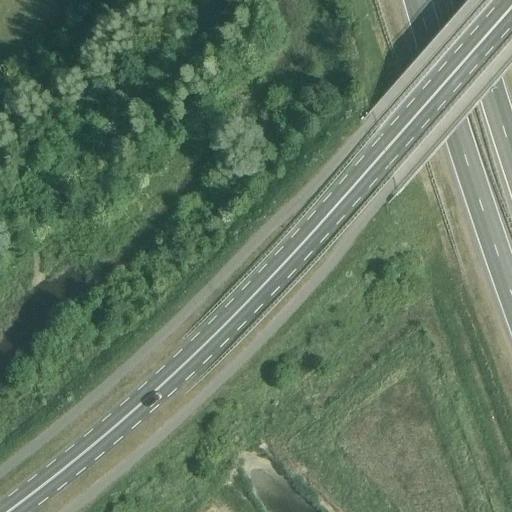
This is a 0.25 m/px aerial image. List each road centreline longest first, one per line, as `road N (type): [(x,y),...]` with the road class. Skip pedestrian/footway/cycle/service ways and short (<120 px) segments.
road 1 (secondary): [(14,511),(140,410),(281,270),(511,8)]
road 2 (trunk): [(412,0),(511,293)]
road 3 (trunk): [(511,156),(463,0)]
